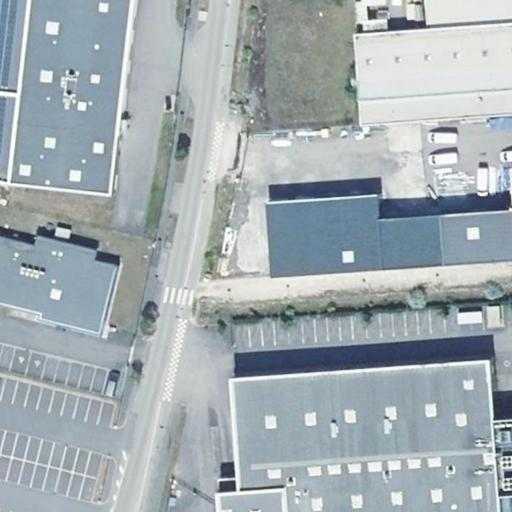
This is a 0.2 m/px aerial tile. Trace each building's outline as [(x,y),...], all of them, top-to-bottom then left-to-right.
[(117,192),(137,0),(33,0),(15,181),(117,192)] [(511,0),(427,0),(430,31),(357,36),(360,73),(361,90),(364,123),(435,119),(511,112),(511,0)] [(266,204),(271,276),(511,258),(511,205),(378,216),(377,196),(266,204)] [(39,244),(0,234),(0,303),(44,314),(43,319),(107,334),(124,264),(100,258),(77,253),(79,243),(60,238),(58,248),(39,244)] [(58,248),(60,238),(42,234),(39,244),(58,248)] [(102,248),(79,243),(77,253),(100,258),(102,248)] [(500,305),(489,306),(491,325),(501,325),(500,305)] [(458,324),(481,322),(480,310),(457,312),(458,324)] [(494,356),(235,374),(243,487),(222,489),(223,511),(511,511),(511,416),(499,417),(494,356)]
